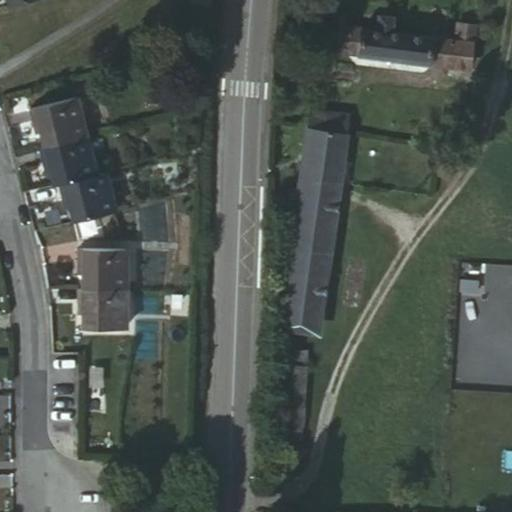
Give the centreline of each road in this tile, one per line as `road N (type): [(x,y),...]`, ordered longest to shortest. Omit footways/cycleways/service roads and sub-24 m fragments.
road 1 (tertiary): [(250,0),(227,511)]
road 2 (residential): [(32,511),(28,371),(0,207)]
